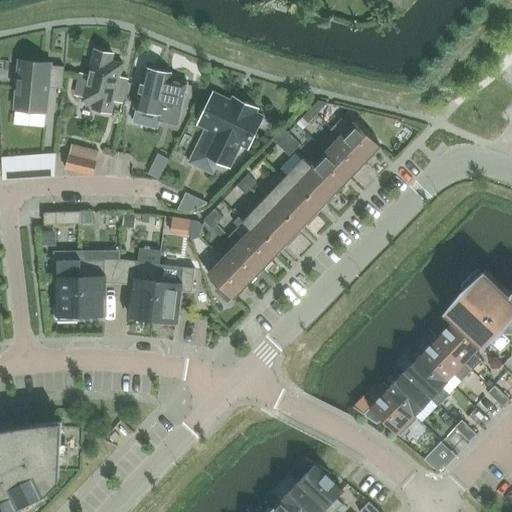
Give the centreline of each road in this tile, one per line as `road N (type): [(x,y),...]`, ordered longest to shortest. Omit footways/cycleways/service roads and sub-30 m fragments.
road 1 (residential): [(243,380),(446,168),(480,160),(511,169)]
road 2 (residential): [(243,380),(347,435),(434,502)]
road 3 (residential): [(232,391),(159,366),(26,362)]
road 4 (residential): [(26,362),(8,191)]
road 5 (residential): [(118,511),(232,391)]
road 6 (residential): [(151,191),(8,191)]
